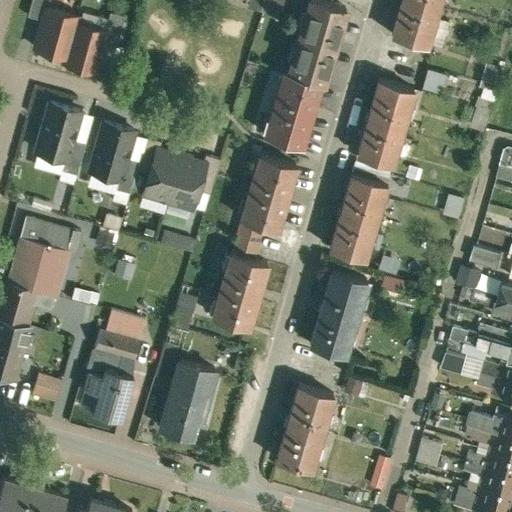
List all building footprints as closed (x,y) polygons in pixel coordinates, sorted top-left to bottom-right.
[(49,0),(32,0),(28,14),(43,18),(47,6),(48,6),(49,0)] [(262,0),(250,0),(249,7),(260,10),(262,0)] [(273,0),(262,0),(260,10),(270,13),(273,0)] [(286,0),(273,0),(270,13),(281,16),(286,0)] [(346,7),(321,0),(309,0),(288,72),(321,81),(324,82),(346,7)] [(440,0),(402,0),(392,34),(428,44),(440,0)] [(106,28),(77,20),(78,14),(48,6),(47,6),(43,18),(36,46),(66,54),(64,60),(96,69),(103,41),(107,28),(106,28)] [(126,15),(111,10),(106,28),(107,28),(103,41),(117,45),(126,15)] [(503,67),(486,62),(480,84),(497,89),(503,67)] [(446,74),(427,68),(422,87),(441,92),(446,74)] [(288,72),(284,70),(266,133),(302,144),(321,81),(288,72)] [(415,88),(379,78),(358,153),(393,163),(415,88)] [(51,100),(42,133),(44,134),(39,150),(66,157),(67,158),(73,136),(81,109),(51,100)] [(134,128),(105,120),(95,153),(97,153),(93,169),(119,177),(120,177),(127,155),(134,128)] [(73,136),(67,158),(66,157),(63,169),(77,173),(87,140),(73,136)] [(162,140),(147,136),(140,159),(137,170),(149,174),(157,147),(160,148),(162,140)] [(160,148),(157,147),(149,174),(143,191),(168,199),(182,155),(160,148)] [(511,150),(505,148),(501,162),(511,164),(511,150)] [(296,163),(261,153),(244,217),(264,223),(278,227),(296,163)] [(221,158),(206,154),(204,161),(207,162),(199,189),(210,192),(221,158)] [(127,155),(120,177),(119,177),(116,188),(130,192),(137,170),(140,159),(127,155)] [(204,161),(182,155),(168,199),(193,206),(199,189),(207,162),(204,161)] [(511,164),(501,162),(497,175),(511,179),(511,164)] [(387,182),(352,172),(330,247),(366,257),(387,182)] [(166,204),(165,212),(188,215),(189,207),(166,204)] [(9,234),(19,235),(22,213),(12,211),(9,234)] [(112,245),(119,215),(105,212),(97,242),(112,245)] [(74,228),(26,214),(0,307),(0,316),(30,324),(30,323),(25,321),(28,310),(31,310),(34,302),(51,307),(55,294),(74,228)] [(264,223),(244,217),(240,229),(260,235),(264,223)] [(192,237),(163,229),(160,241),(189,248),(192,237)] [(260,235),(240,229),(237,240),(257,246),(260,235)] [(257,246),(237,240),(234,251),(254,257),(257,246)] [(502,251),(475,243),(471,258),(497,266),(502,251)] [(234,251),(213,314),(248,325),(268,262),(254,257),(234,251)] [(399,259),(382,253),(377,267),(394,273),(399,259)] [(135,264),(118,259),(113,276),(130,280),(135,264)] [(480,269),(461,263),(456,280),(475,285),(480,269)] [(332,268),(310,343),(346,353),(367,278),(332,268)] [(511,284),(503,282),(498,301),(499,301),(511,304),(511,284)] [(197,297),(180,292),(175,312),(192,316),(197,297)] [(511,304),(499,301),(496,311),(511,314),(511,304)] [(30,324),(0,316),(0,373),(16,378),(16,377),(15,377),(30,324)] [(124,327),(109,322),(107,331),(100,329),(95,347),(98,348),(117,353),(134,358),(140,340),(122,335),(124,327)] [(511,340),(490,335),(489,335),(455,325),(451,336),(503,351),(502,356),(511,359),(511,340)] [(511,329),(493,325),(490,335),(511,340),(511,329)] [(176,345),(165,341),(155,374),(166,377),(176,345)] [(117,353),(98,348),(98,349),(96,348),(90,370),(89,370),(84,388),(86,389),(86,388),(97,390),(92,411),(93,411),(95,407),(120,414),(119,418),(121,419),(134,374),(113,368),(117,356),(117,354),(117,353)] [(467,356),(447,350),(443,366),(463,372),(467,356)] [(511,359),(502,356),(500,363),(485,358),(482,369),(511,377),(511,359)] [(215,368),(180,358),(174,379),(209,389),(215,368)] [(511,377),(482,369),(478,382),(494,387),(493,392),(511,397),(511,377)] [(62,378),(39,371),(33,393),(55,400),(62,378)] [(361,381),(348,377),(343,391),(357,395),(361,381)] [(209,389),(174,379),(160,426),(186,433),(191,417),(200,420),(209,389)] [(299,383),(277,458),(312,468),(334,393),(299,383)] [(456,399),(434,392),(430,405),(452,411),(456,399)] [(511,416),(496,412),(495,416),(473,410),(469,424),(476,426),(511,435),(511,416)] [(511,435),(476,426),(473,436),(493,442),(491,448),(511,454),(511,435)] [(443,442),(423,436),(419,448),(440,454),(443,442)] [(440,454),(419,448),(416,459),(437,465),(440,454)] [(511,454),(491,448),(489,455),(470,450),(467,460),(511,472),(511,454)] [(391,457),(379,454),(371,483),(382,487),(391,457)] [(511,472),(467,460),(465,468),(484,474),(482,482),(511,490),(511,472)] [(57,511),(62,494),(0,476),(0,511),(57,511)] [(511,501),(511,490),(482,482),(479,491),(460,485),(458,494),(510,508),(511,501)] [(403,511),(408,495),(398,492),(392,511),(393,511),(403,511)] [(509,511),(510,508),(458,494),(455,502),(483,510),(482,511),(509,511)] [(110,505),(88,499),(88,497),(86,496),(82,511),(127,511),(128,509),(110,504),(110,505)]
